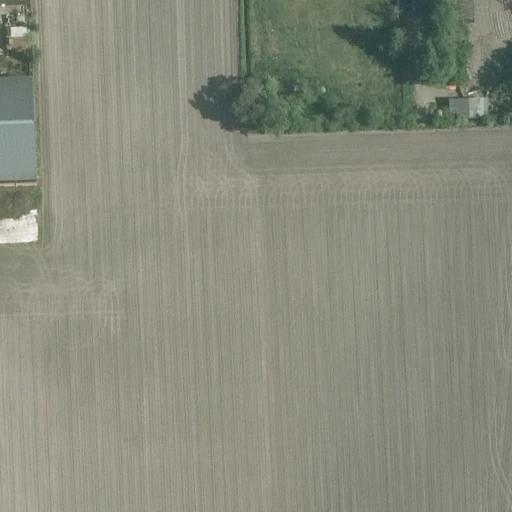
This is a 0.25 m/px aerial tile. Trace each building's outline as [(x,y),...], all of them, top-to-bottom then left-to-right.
[(0,0),(0,9),(31,9),(31,0),(0,0)] [(28,49),(29,28),(8,27),(8,49),(28,49)] [(0,188),(37,187),(33,87),(0,88),(0,188)] [(467,104),(467,103),(448,104),(449,123),(467,123),(488,122),(488,104),(467,104)] [(0,239),(33,238),(32,203),(0,204),(0,239)]
